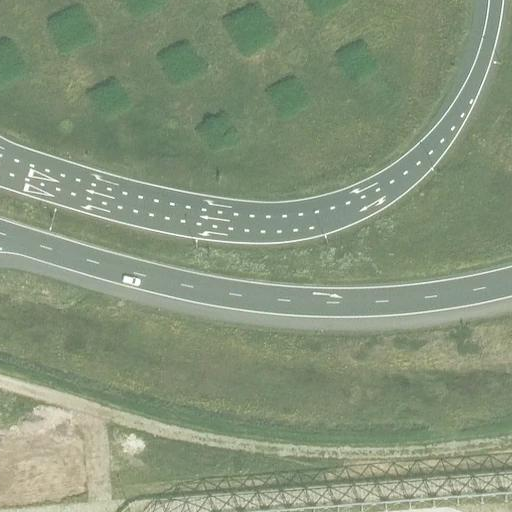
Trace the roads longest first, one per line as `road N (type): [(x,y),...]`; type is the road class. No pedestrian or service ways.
road 1 (motorway): [(495,0),(483,59),(464,98),(406,163),(345,196),(274,208),(183,199),(7,151)]
road 2 (motorway): [(0,232),(245,296),(352,303),(511,280)]
road 3 (track): [(276,450),(417,451),(511,437)]
